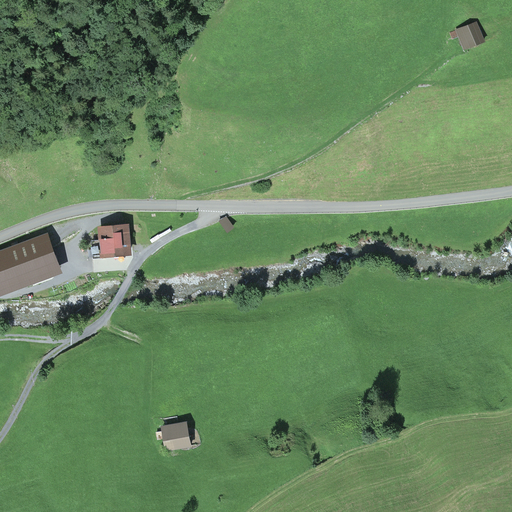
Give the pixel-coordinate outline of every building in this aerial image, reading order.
[(475,25),(458,32),(465,50),(482,43),(475,25)] [(226,218),(221,221),(227,230),(232,226),(226,218)] [(130,223),(99,226),(101,256),(132,254),(130,223)] [(52,254),(42,231),(17,242),(18,245),(16,246),(15,244),(0,250),(0,259),(9,278),(33,269),(30,263),(52,254)] [(188,421),(162,425),(166,451),(193,447),(188,421)]
